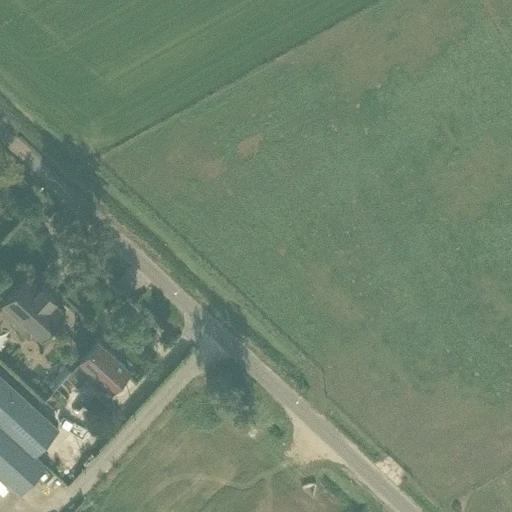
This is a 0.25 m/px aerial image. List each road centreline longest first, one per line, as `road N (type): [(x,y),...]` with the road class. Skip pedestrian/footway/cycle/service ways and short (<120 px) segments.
road 1 (residential): [(286,396),(0,135)]
road 2 (unclassified): [(405,511),(286,396)]
